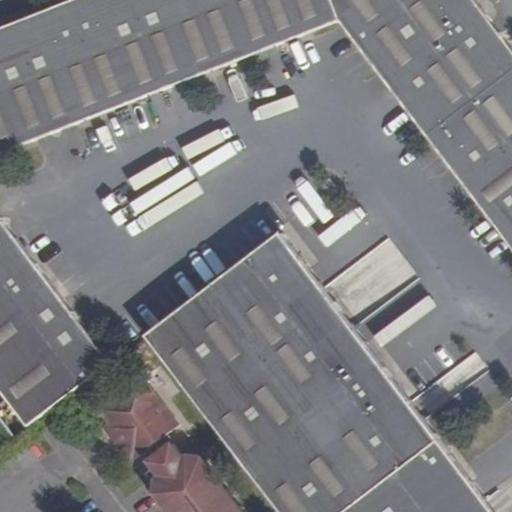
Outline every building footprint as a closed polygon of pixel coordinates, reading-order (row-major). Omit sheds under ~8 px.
[(0,385),(23,416),(107,352),(0,211),(0,140),(335,8),(511,232),(511,43),(478,0),(74,0),(0,29),(0,385)] [(285,511),(322,511),(436,422),(276,222),(142,324),(285,511)] [(137,460),(180,426),(144,379),(101,412),(137,460)] [(1,413),(19,437),(31,428),(23,416),(13,404),(1,413)] [(504,511),(436,422),(322,511),(504,511)] [(177,465),(184,459),(173,445),(166,451),(177,465)] [(161,477),(177,465),(166,451),(165,450),(150,462),(161,477)] [(184,511),(210,492),(214,483),(198,463),(189,465),(164,485),(160,494),(173,511),(184,511)] [(235,511),(236,510),(220,491),(211,493),(186,511),(235,511)]
